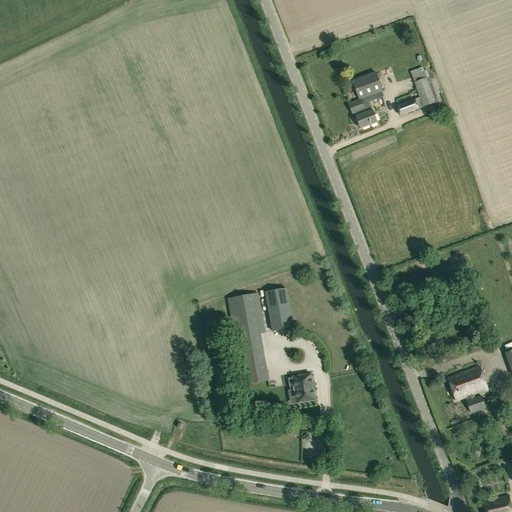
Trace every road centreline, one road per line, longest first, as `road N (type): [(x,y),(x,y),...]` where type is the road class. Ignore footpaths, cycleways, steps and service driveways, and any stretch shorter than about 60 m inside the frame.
road 1 (tertiary): [(453,485),(264,0)]
road 2 (secondary): [(408,511),(229,484),(158,464)]
road 3 (secondary): [(158,464),(0,398)]
